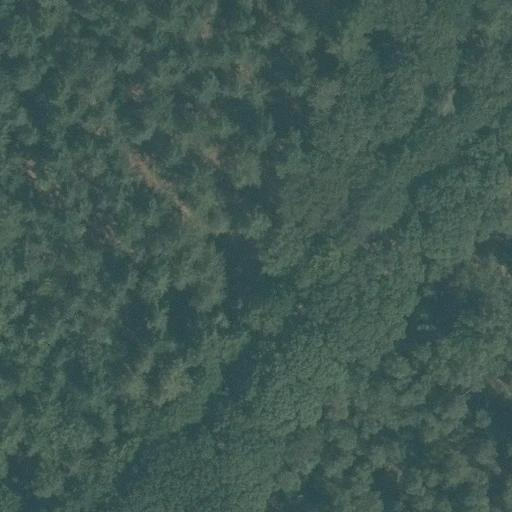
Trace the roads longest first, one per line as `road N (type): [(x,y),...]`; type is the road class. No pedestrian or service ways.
road 1 (track): [(247,334),(511,79)]
road 2 (track): [(247,334),(56,511)]
road 3 (track): [(170,511),(247,334)]
